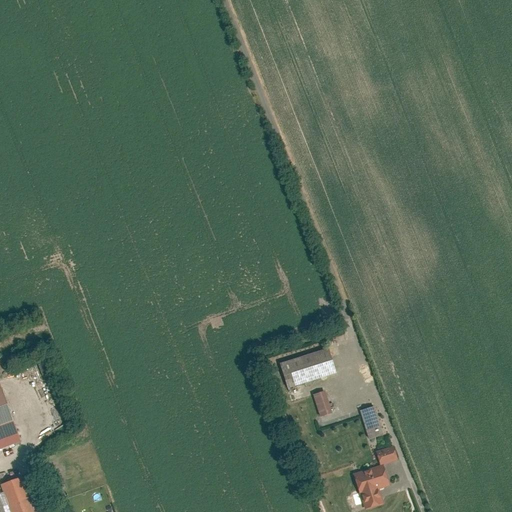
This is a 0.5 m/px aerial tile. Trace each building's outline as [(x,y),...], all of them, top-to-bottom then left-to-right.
[(333,346),(285,362),(293,388),(341,372),(333,346)] [(0,448),(21,441),(0,385),(0,448)] [(328,389),(317,393),(325,415),(336,412),(328,389)] [(379,406),(365,410),(373,437),(387,433),(379,406)] [(400,459),(396,446),(379,451),(383,465),(388,463),(400,459)] [(383,465),(357,473),(368,509),(388,502),(384,488),(395,484),(388,463),(383,465)] [(0,494),(0,511),(31,511),(20,478),(1,485),(4,493),(0,494)]
